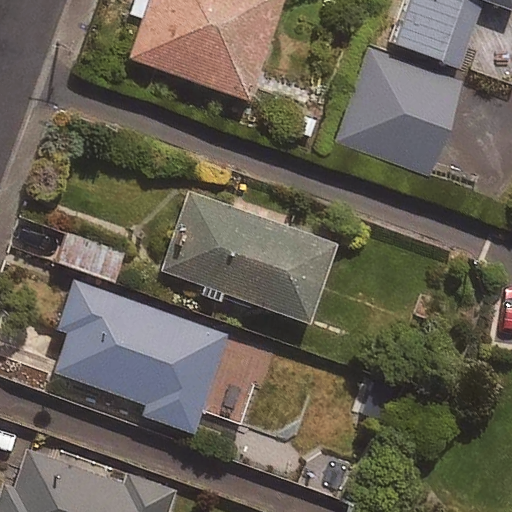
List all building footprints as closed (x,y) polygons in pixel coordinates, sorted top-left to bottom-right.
[(130,0),(125,17),(136,21),(124,56),(242,98),(276,0),(130,0)] [(402,0),(389,42),(456,65),(477,0),(482,0),(508,8),(511,0),(402,0)] [(456,81),(366,50),(334,141),(424,173),(456,81)] [(331,245),(188,193),(160,270),(302,322),(331,245)] [(60,333),(47,369),(140,402),(136,413),(188,432),(222,334),(70,280),(53,330),(60,333)] [(116,482),(20,447),(6,487),(0,485),(0,511),(162,511),(170,491),(119,473),(116,482)]
